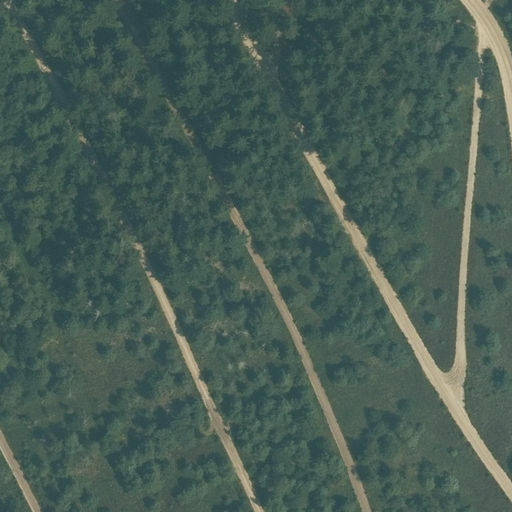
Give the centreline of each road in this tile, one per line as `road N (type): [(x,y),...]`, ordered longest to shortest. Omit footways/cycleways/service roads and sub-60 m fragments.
road 1 (unknown): [(229,0),(446,398)]
road 2 (unknown): [(446,398),(459,347),(478,56),(490,26)]
